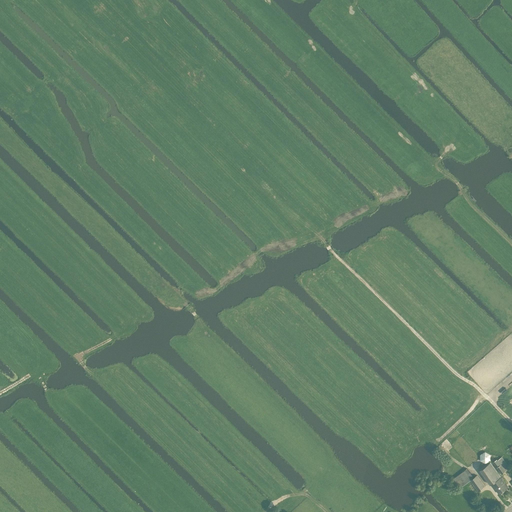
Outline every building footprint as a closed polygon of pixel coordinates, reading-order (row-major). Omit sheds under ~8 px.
[(442,445),(438,449),(446,456),(450,452),(442,445)] [(480,454),(480,460),(485,463),(491,460),(490,454),(485,451),(480,454)] [(494,462),(497,467),(502,473),(510,468),(501,457),(494,462)] [(490,484),(492,483),(499,494),(508,487),(501,476),(490,462),(480,470),(490,484)] [(485,486),(477,475),(474,478),(470,472),(467,468),(465,469),(454,478),(461,487),(471,480),(478,491),(485,486)]
